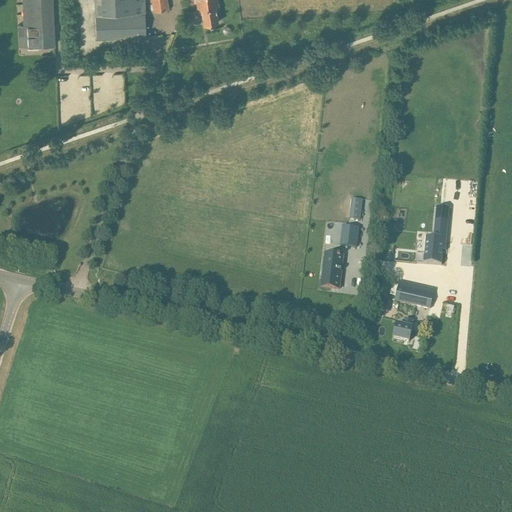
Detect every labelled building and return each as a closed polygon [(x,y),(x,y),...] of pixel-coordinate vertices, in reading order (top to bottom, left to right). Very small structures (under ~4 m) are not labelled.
[(22,0),(23,5),(23,15),(24,24),(18,25),(18,46),(55,44),(54,23),(44,24),(43,14),(43,4),(42,0),(22,0)] [(94,0),(96,39),(145,36),(144,0),(94,0)] [(151,0),(153,11),(169,9),(167,0),(151,0)] [(201,8),(201,10),(203,24),(218,21),(216,7),(219,7),(217,0),(196,0),(198,8),(201,8)] [(225,27),(223,29),(223,31),(224,33),(226,35),(228,35),(230,34),(231,32),(232,30),(231,28),(229,27),(227,26),(225,27)] [(363,201),(352,199),(350,219),(361,221),(363,201)] [(427,237),(425,255),(432,255),(431,265),(442,266),(444,251),(447,252),(451,208),(437,207),(434,238),(427,237)] [(388,250),(406,251),(408,223),(390,222),(388,250)] [(343,227),(341,247),(357,249),(359,229),(343,227)] [(322,280),(322,288),(340,290),(344,256),(329,255),(328,264),(330,264),(329,276),(327,276),(326,281),(322,280)] [(400,281),(395,302),(431,310),(435,289),(400,281)] [(397,325),(394,339),(409,342),(412,328),(414,323),(404,320),(403,326),(397,325)]
